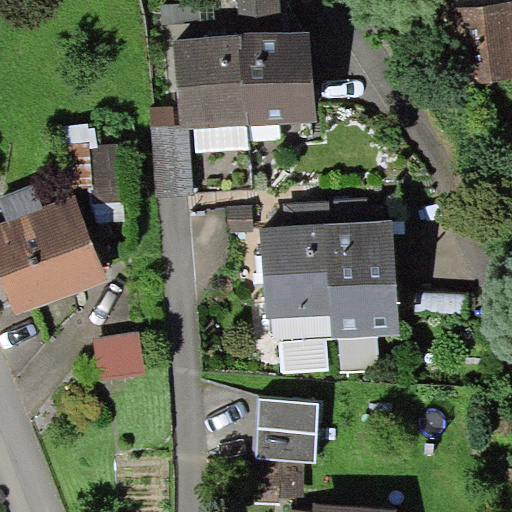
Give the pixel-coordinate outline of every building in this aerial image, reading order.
[(239,0),(242,34),(283,31),(280,0),(239,0)] [(464,83),(511,78),(511,0),(448,8),(451,35),(459,34),(464,83)] [(175,38),(204,36),(201,1),(162,4),(165,39),(175,38)] [(249,124),(317,119),(311,30),(283,31),(242,34),(249,124)] [(189,128),(249,124),(242,34),(204,36),(175,38),(181,125),(182,129),(189,128)] [(195,194),(189,128),(182,129),(181,125),(176,125),(175,105),(150,107),(157,197),(195,194)] [(123,200),(121,142),(98,143),(97,127),(90,127),(90,122),(67,123),(70,186),(93,185),(94,201),(123,200)] [(0,197),(0,202),(7,220),(42,207),(33,185),(0,197)] [(75,194),(42,207),(7,220),(0,222),(0,280),(14,317),(109,280),(75,194)] [(251,202),(228,204),(230,231),(253,230),(251,202)] [(394,219),(326,224),(332,314),(333,337),(402,333),(394,219)] [(268,318),(332,314),(326,224),(262,228),(268,318)] [(139,331),(96,337),(101,378),(145,371),(139,331)] [(262,398),(258,459),(306,462),(315,462),(319,402),(262,398)] [(255,502),(303,505),(306,462),(258,459),(255,502)] [(396,511),(397,507),(313,503),(312,511),(304,511),(287,511),(286,511),(396,511)]
